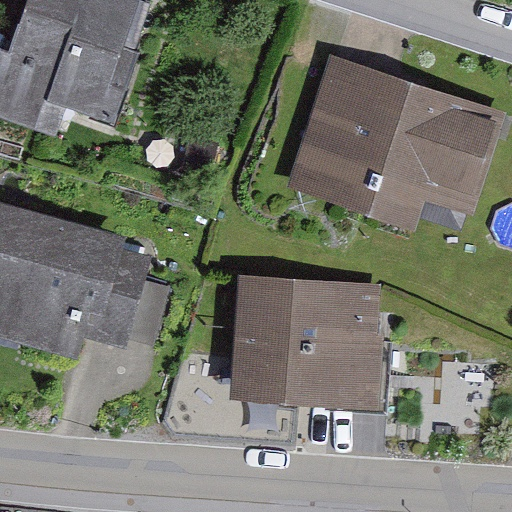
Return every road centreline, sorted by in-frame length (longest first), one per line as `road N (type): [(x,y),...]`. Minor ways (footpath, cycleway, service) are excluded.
road 1 (residential): [(0,460),(511,495)]
road 2 (residential): [(384,0),(511,41)]
